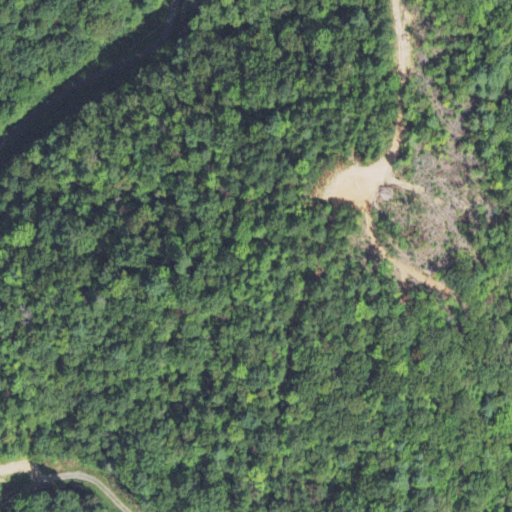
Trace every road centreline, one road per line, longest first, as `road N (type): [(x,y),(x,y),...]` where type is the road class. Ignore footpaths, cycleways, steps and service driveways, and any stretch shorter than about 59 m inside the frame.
road 1 (residential): [(175,0),(152,45),(71,86),(0,141)]
road 2 (residential): [(125,511),(91,476),(69,474),(0,507)]
